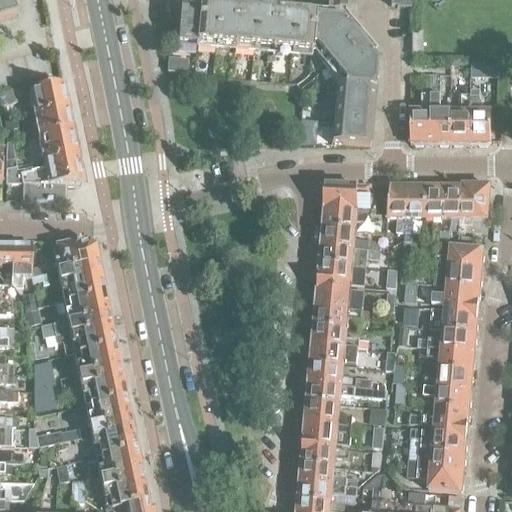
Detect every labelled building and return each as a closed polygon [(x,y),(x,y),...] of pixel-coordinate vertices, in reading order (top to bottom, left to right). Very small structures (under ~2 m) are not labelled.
[(10,0),(0,0),(0,23),(16,18),(10,0)] [(410,0),(390,0),(391,8),(396,8),(396,10),(409,10),(410,10),(410,0)] [(328,3),(327,15),(345,17),(345,15),(346,4),(328,3)] [(179,23),(177,46),(312,58),(313,50),(345,84),(344,88),(374,91),(377,65),(341,21),(180,7),(179,23)] [(412,34),(412,58),(422,58),(422,34),(412,34)] [(481,68),(472,68),(472,80),(481,80),(486,80),(500,80),(500,68),(486,68),(481,68)] [(431,148),(432,80),(423,80),(423,114),(411,114),(411,147),(413,147),(415,149),(422,149),(424,148),(431,148)] [(441,80),(432,80),(431,148),(438,148),(440,150),(447,150),(449,148),(451,148),(451,115),(441,115),(441,80)] [(451,115),(451,148),(452,148),(454,150),(462,150),(464,148),(471,148),(471,80),(462,80),(462,115),(451,115)] [(472,80),(471,80),(471,148),(477,148),(479,150),(487,150),(491,146),(491,116),(481,116),(481,80),(472,80)] [(316,86),(315,96),(327,96),(327,87),(316,86)] [(337,88),(332,146),(369,150),(374,91),(344,88),(337,88)] [(34,121),(68,114),(64,92),(62,91),(61,89),(29,96),(34,121)] [(18,107),(16,99),(0,101),(0,109),(0,110),(18,107)] [(68,114),(34,121),(38,142),(72,135),(68,114)] [(17,123),(4,126),(6,134),(18,132),(17,123)] [(72,135),(38,142),(43,167),(75,160),(73,148),(74,146),(72,135)] [(16,164),(12,147),(6,148),(6,166),(6,175),(18,172),(16,164)] [(80,184),(75,160),(43,167),(44,174),(33,176),(31,169),(18,172),(6,175),(6,188),(22,188),(22,204),(64,206),(64,190),(77,190),(80,184)] [(323,214),(376,218),(376,205),(372,204),(371,190),(330,189),(325,193),(323,214)] [(405,240),(405,238),(410,191),(403,191),(401,189),(396,189),(394,190),(391,190),(388,226),(397,225),(397,238),(405,240)] [(405,238),(405,240),(405,245),(413,246),(415,226),(425,226),(428,191),(425,191),(423,189),(418,189),(416,191),(410,191),(405,238)] [(385,190),(371,190),(371,191),(372,204),(376,205),(385,205),(385,192),(385,190)] [(428,191),(425,226),(435,226),(433,246),(441,247),(446,191),(439,191),(437,190),(432,190),(430,191),(428,191)] [(461,226),(463,191),(462,191),(459,190),(454,190),(452,191),(446,191),(441,247),(449,248),(451,225),(461,226)] [(491,195),(487,190),(463,190),(463,191),(461,226),(460,236),(487,239),(491,195)] [(376,218),(323,214),(325,214),(324,221),(323,223),(322,232),(357,235),(358,225),(382,227),(382,220),(376,219),(376,218)] [(356,245),(357,235),(322,232),(320,250),(368,254),(373,254),(374,246),(369,246),(356,245)] [(472,240),(463,239),(462,249),(471,250),(472,240)] [(0,268),(12,271),(12,270),(13,247),(6,247),(4,245),(0,245),(0,268)] [(405,245),(403,258),(405,258),(412,258),(415,257),(416,246),(413,246),(405,245)] [(19,248),(13,247),(12,270),(12,271),(10,288),(16,294),(18,294),(22,294),(22,283),(32,283),(31,281),(31,275),(31,271),(31,255),(31,248),(30,248),(28,246),(22,246),(19,248)] [(59,263),(55,264),(57,276),(77,272),(79,281),(100,277),(96,257),(97,257),(96,250),(89,246),(79,248),(78,247),(74,248),(74,247),(71,247),(68,246),(62,247),(60,249),(56,250),(57,251),(59,263)] [(368,254),(320,250),(319,268),(367,272),(368,254)] [(428,269),(483,274),(485,259),(483,258),(484,255),(451,252),(450,262),(428,260),(428,269)] [(412,258),(405,258),(404,264),(404,268),(412,268),(412,258)] [(367,272),(319,268),(317,287),(365,291),(367,272)] [(416,268),(412,268),(403,268),(401,288),(406,289),(407,286),(415,286),(416,268)] [(483,274),(428,269),(428,278),(449,280),(448,290),(481,293),(483,274)] [(31,275),(31,281),(38,279),(42,278),(42,277),(39,274),(39,270),(31,271),(31,275)] [(77,272),(57,276),(61,296),(66,295),(68,305),(104,298),(104,297),(105,295),(105,290),(103,288),(100,277),(79,281),(77,272)] [(396,294),(398,273),(388,273),(387,293),(396,294)] [(42,278),(38,279),(31,281),(32,283),(32,287),(42,286),(43,290),(50,288),(47,278),(44,278),(42,278)] [(415,286),(407,286),(406,289),(405,306),(416,307),(418,287),(415,286)] [(481,293),(448,290),(447,300),(433,299),(432,309),(446,310),(445,315),(479,318),(481,293)] [(315,311),(363,315),(365,296),(317,292),(315,311)] [(0,306),(12,307),(12,297),(0,296),(0,306)] [(59,328),(53,329),(55,340),(69,337),(90,333),(88,323),(109,319),(107,309),(108,306),(107,300),(105,299),(104,298),(68,305),(69,313),(56,316),(59,328)] [(396,299),(388,298),(386,318),(394,318),(396,299)] [(0,316),(11,316),(12,307),(0,306),(0,316)] [(315,311),(313,330),(349,333),(350,324),(362,325),(362,324),(363,315),(315,311)] [(403,330),(419,331),(420,313),(405,312),(403,330)] [(479,318),(445,315),(424,313),(424,321),(431,322),(431,324),(444,325),(444,335),(477,338),(479,318)] [(370,324),(371,316),(363,315),(362,324),(370,324)] [(69,337),(55,340),(57,349),(63,348),(66,360),(79,357),(115,349),(115,348),(116,346),(115,339),(113,337),(109,319),(88,323),(90,333),(69,337)] [(38,320),(27,322),(29,331),(39,329),(38,320)] [(53,329),(41,331),(43,342),(55,340),(53,329)] [(348,344),(349,333),(313,330),(312,349),(359,354),(359,345),(348,344)] [(0,332),(0,342),(13,343),(13,333),(0,332)] [(423,343),(423,352),(476,357),(477,338),(444,335),(443,345),(423,343)] [(0,351),(13,352),(13,343),(0,342),(0,351)] [(370,346),(359,345),(359,354),(369,355),(370,346)] [(80,366),(75,367),(78,379),(99,375),(101,384),(121,380),(117,359),(119,357),(117,351),(115,350),(115,349),(79,357),(80,366)] [(357,372),(359,354),(312,349),(310,368),(345,371),(357,372)] [(476,357),(423,352),(422,359),(428,359),(427,362),(440,363),(440,373),(474,376),(476,357)] [(395,366),(396,356),(391,355),(388,355),(386,374),(389,374),(395,374),(395,366)] [(51,366),(35,369),(35,393),(53,390),(56,389),(51,366)] [(404,386),(406,367),(399,366),(395,366),(395,374),(394,385),(404,386)] [(345,371),(310,368),(308,387),(371,393),(372,384),(345,382),(345,371)] [(0,369),(0,378),(13,379),(13,369),(0,369)] [(474,376),(440,373),(439,383),(416,381),(415,390),(472,396),(474,376)] [(99,375),(78,379),(80,390),(81,390),(83,400),(87,399),(89,409),(126,401),(126,400),(127,398),(126,391),(123,389),(121,380),(101,384),(99,375)] [(0,388),(13,388),(13,379),(0,378),(0,388)] [(308,387),(306,407),(342,410),(343,400),(372,402),(373,393),(371,393),(308,387)] [(403,389),(394,388),(392,408),(401,409),(403,389)] [(53,390),(35,393),(35,417),(57,413),(53,390)] [(472,396),(415,390),(414,399),(438,401),(437,412),(470,415),(472,396)] [(13,395),(0,394),(0,406),(12,407),(12,405),(13,397),(13,395)] [(91,419),(87,419),(89,430),(130,422),(128,412),(129,410),(128,403),(126,402),(126,401),(89,409),(91,419)] [(341,420),(342,410),(306,407),(305,426),(352,430),(353,421),(341,420)] [(383,427),(385,411),(370,409),(369,426),(383,427)] [(470,415),(437,412),(436,421),(414,420),(413,430),(435,432),(434,436),(468,439),(470,415)] [(0,422),(0,432),(12,432),(12,431),(12,423),(4,423),(0,422)] [(89,430),(78,433),(80,442),(81,444),(92,441),(94,451),(98,450),(100,461),(137,453),(136,451),(138,450),(136,443),(134,441),(130,422),(89,430)] [(364,441),(365,431),(352,430),(305,426),(303,451),(338,454),(339,448),(350,449),(351,439),(364,441)] [(12,442),(12,432),(0,432),(0,442),(3,442),(12,442)] [(382,452),(384,433),(375,432),(373,451),(382,452)] [(78,433),(61,436),(63,446),(80,442),(78,433)] [(468,439),(434,436),(413,434),(412,444),(434,446),(433,456),(467,459),(468,439)] [(38,451),(36,441),(35,435),(29,435),(29,454),(39,454),(38,451)] [(61,435),(37,440),(38,451),(63,446),(61,436),(61,435)] [(350,455),(338,454),(303,451),(301,469),(337,472),(338,463),(349,464),(350,455)] [(100,461),(96,461),(98,469),(100,481),(99,481),(99,482),(120,478),(122,487),(143,483),(139,464),(140,461),(139,455),(137,453),(100,461)] [(467,459),(433,456),(432,466),(409,464),(408,473),(409,473),(465,478),(467,459)] [(382,457),(373,457),(372,470),(381,471),(382,457)] [(0,458),(0,468),(15,468),(24,468),(24,460),(12,459),(12,458),(0,458)] [(15,472),(15,468),(0,468),(0,477),(12,478),(12,472),(15,472)] [(98,469),(88,471),(91,484),(99,482),(99,481),(100,481),(98,469)] [(301,469),(299,487),(348,491),(348,482),(336,481),(337,472),(301,469)] [(66,470),(57,471),(59,487),(69,485),(66,470)] [(48,480),(47,472),(38,473),(39,481),(48,480)] [(409,473),(408,473),(407,482),(430,484),(429,495),(462,498),(462,496),(463,494),(465,478),(409,473)] [(120,478),(99,482),(104,504),(109,503),(110,511),(111,511),(124,510),(124,509),(147,504),(148,501),(147,495),(145,493),(143,483),(122,487),(120,478)] [(359,483),(348,482),(348,491),(358,492),(359,483)] [(348,491),(299,487),(298,505),(334,508),(334,506),(334,498),(347,500),(348,491)] [(358,492),(348,491),(347,500),(357,500),(358,492)] [(11,504),(11,494),(0,494),(0,504),(9,504),(11,504)] [(380,511),(383,495),(383,494),(374,494),(373,506),(372,506),(371,511),(380,511)] [(393,496),(383,495),(380,511),(399,511),(400,511),(400,509),(392,508),(393,496)] [(416,511),(418,499),(409,498),(407,511),(400,511),(399,511),(416,511)] [(427,499),(418,499),(416,511),(432,511),(426,511),(427,499)] [(450,511),(460,511),(461,502),(451,501),(450,511)]
